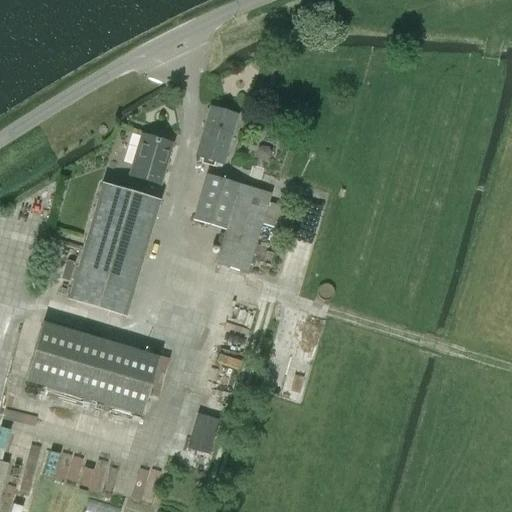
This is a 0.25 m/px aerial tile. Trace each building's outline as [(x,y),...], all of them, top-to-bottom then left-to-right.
[(209,108),(195,158),(203,160),(202,164),(222,169),(236,115),(209,108)] [(159,185),(172,144),(141,135),(129,176),(159,185)] [(206,174),(192,220),(224,230),(214,264),(246,274),(261,224),(267,204),(270,194),(206,174)] [(124,317),(158,202),(101,185),(67,300),(124,317)] [(267,204),(261,224),(282,231),(288,211),(267,204)] [(140,414),(158,357),(42,322),(24,379),(140,414)] [(263,392),(285,398),(301,334),(279,328),(263,392)] [(83,458),(82,460),(60,452),(53,475),(91,488),(99,463),(83,458)] [(120,511),(122,508),(88,498),(83,511),(120,511)]
